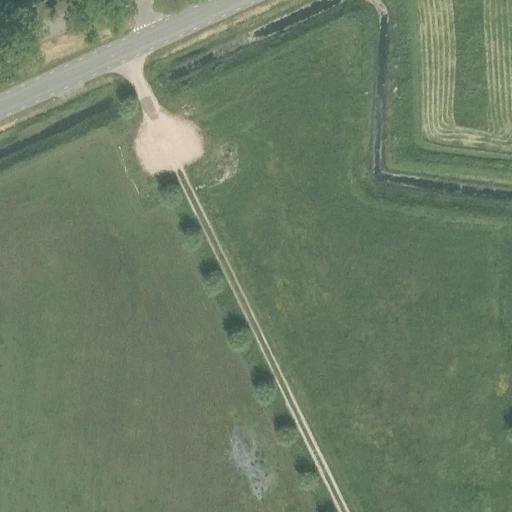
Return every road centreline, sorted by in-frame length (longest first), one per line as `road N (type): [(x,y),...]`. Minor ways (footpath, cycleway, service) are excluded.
road 1 (track): [(120,54),(343,511)]
road 2 (secondary): [(0,108),(239,0)]
road 3 (residential): [(128,0),(0,52)]
